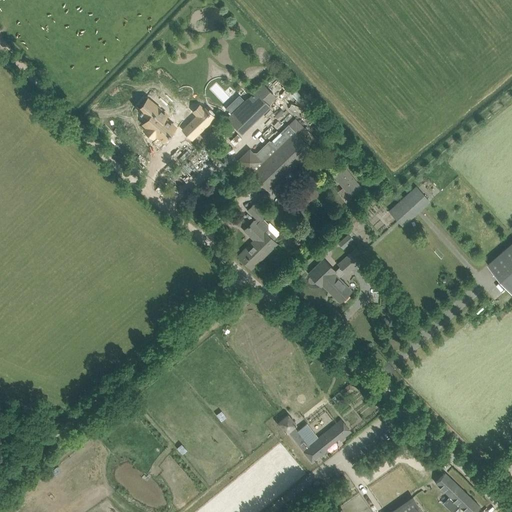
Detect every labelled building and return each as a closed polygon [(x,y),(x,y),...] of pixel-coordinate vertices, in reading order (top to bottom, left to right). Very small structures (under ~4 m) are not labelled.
[(227,118),(242,133),(271,106),(256,90),(227,118)] [(153,100),(144,110),(152,117),(147,123),(150,125),(149,127),(157,134),(158,132),(165,138),(170,133),(172,131),(171,130),(176,125),(166,116),(168,113),(153,100)] [(195,119),(184,130),(192,139),(210,121),(202,112),(200,113),(199,112),(193,117),(195,119)] [(251,171),(253,173),(252,173),(269,191),(312,149),(308,145),(315,139),(295,118),(271,142),(270,140),(257,152),(253,152),(250,148),(237,160),(249,173),(251,171)] [(345,165),(332,175),(349,197),(362,187),(345,165)] [(294,168),(291,171),(297,177),(300,174),(294,168)] [(309,181),(293,198),(304,210),(321,193),(309,181)] [(403,226),(430,201),(416,185),(388,211),(403,226)] [(251,269),(258,262),(277,242),(274,239),(276,237),(269,229),(269,224),(262,218),(266,214),(265,213),(267,211),(266,210),(269,206),(259,198),(254,203),(248,209),(257,217),(254,220),(252,223),(245,230),(255,240),(239,256),(251,269)] [(343,249),(354,239),(349,233),(338,243),(343,249)] [(511,291),(511,244),(488,265),(511,291)] [(331,250),(327,245),(319,253),(323,257),(331,250)] [(352,250),(338,263),(340,266),(345,271),(347,273),(361,260),(356,255),(360,252),(356,247),(352,250)] [(316,267),(309,274),(321,286),(322,284),(340,302),(347,295),(352,290),(339,277),(345,271),(340,266),(336,270),(324,258),(316,267)] [(339,438),(340,441),(352,432),(341,418),(303,449),(311,461),(318,456),(319,457),(328,450),(327,448),(339,438)] [(438,480),(436,482),(450,495),(443,503),(452,511),(454,511),(461,506),(467,511),(474,511),(480,507),(445,473),(438,480)] [(392,511),(423,511),(413,498),(392,511)]
